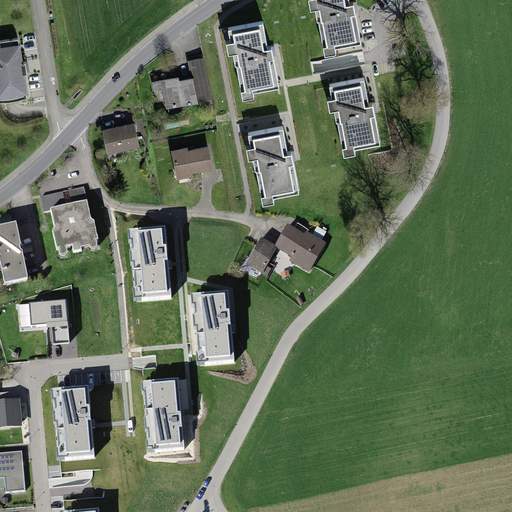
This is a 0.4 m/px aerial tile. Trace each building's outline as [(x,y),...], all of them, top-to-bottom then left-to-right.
[(358,44),(348,0),(314,0),(325,51),(358,44)] [(262,19),(229,25),(243,95),(276,89),(268,50),(262,19)] [(0,100),(28,96),(20,42),(0,44),(0,100)] [(189,61),(192,79),(179,81),(179,78),(152,83),(154,94),(162,92),(165,108),(211,100),(204,58),(189,61)] [(378,140),(365,76),(331,84),(344,147),(378,140)] [(282,122),(248,128),(250,138),(246,139),(248,151),(253,150),(262,196),(274,194),(273,189),(299,186),(292,152),(291,144),(287,145),(282,122)] [(134,125),(104,131),(108,154),(138,148),(134,125)] [(186,148),(174,151),(178,176),(211,170),(207,148),(187,151),(186,148)] [(86,200),(51,208),(54,226),(53,230),(57,248),(59,248),(60,252),(62,254),(65,254),(66,252),(67,250),(67,246),(73,245),(74,250),(81,249),(80,246),(89,245),(91,248),(94,248),(97,247),(98,245),(96,239),(99,239),(94,220),(91,218),(86,200)] [(0,257),(5,282),(28,277),(17,221),(12,222),(11,215),(0,217),(0,257)] [(304,234),(287,224),(275,245),(278,247),(292,254),(289,260),(311,273),(326,243),(306,231),(304,234)] [(165,226),(128,229),(129,239),(132,238),(133,249),(129,249),(130,262),(133,261),(135,286),(132,287),(133,297),(170,294),(165,226)] [(275,245),(262,238),(247,266),(268,278),(273,268),(268,265),(278,247),(275,245)] [(229,289),(188,292),(191,329),(195,329),(196,348),(192,348),(193,365),(234,362),(229,289)] [(71,344),(67,295),(26,298),(28,326),(49,324),(50,345),(71,344)] [(179,374),(137,377),(138,394),(142,394),(144,413),(140,413),(144,458),(185,455),(179,374)] [(99,388),(54,392),(62,474),(106,470),(99,388)] [(0,427),(23,426),(20,397),(0,399),(0,427)] [(23,450),(0,451),(0,487),(0,488),(6,488),(6,495),(26,494),(23,450)] [(102,511),(101,498),(57,502),(57,511),(102,511)]
